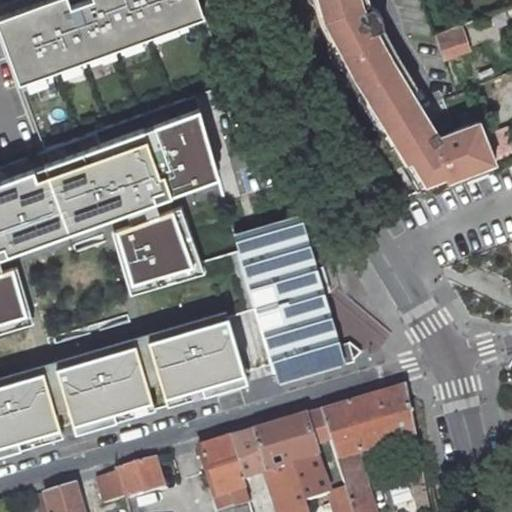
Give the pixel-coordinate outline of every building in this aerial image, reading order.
[(57,0),(0,21),(0,34),(20,88),(205,20),(197,0),(57,0)] [(422,185),(495,159),(486,132),(481,117),(457,126),(452,114),(433,120),(380,28),(387,24),(389,21),(389,14),(387,9),(384,6),(379,4),(375,3),(368,7),(366,5),(365,4),(364,4),(362,0),(320,0),(321,1),(327,17),(336,33),(352,62),(366,86),(383,115),(407,157),(422,185)] [(447,56),(473,46),(463,21),(462,20),(437,29),(447,56)] [(352,62),(336,33),(330,37),(331,46),(334,54),(340,61),(346,65),(352,62)] [(383,115),(366,86),(360,90),(360,96),(362,102),(365,108),(369,113),(376,119),(383,115)] [(0,179),(0,255),(9,252),(5,243),(108,206),(111,215),(129,209),(157,199),(167,195),(164,185),(208,169),(193,119),(146,136),(143,128),(0,179)] [(511,152),(511,124),(511,123),(486,132),(495,159),(511,152)] [(422,185),(407,157),(400,161),(415,187),(422,185)] [(157,199),(129,209),(134,223),(162,213),(157,199)] [(192,265),(131,283),(134,292),(204,271),(184,205),(176,208),(192,265)] [(5,243),(9,252),(111,215),(108,206),(5,243)] [(134,223),(115,230),(131,283),(192,265),(176,208),(162,213),(134,223)] [(353,358),(361,350),(349,341),(348,342),(335,346),(296,216),(234,235),(278,383),(354,360),(353,358)] [(238,252),(230,254),(247,310),(254,308),(238,252)] [(0,321),(27,314),(13,267),(2,270),(0,271),(0,321)] [(0,330),(29,322),(27,314),(0,321),(0,330)] [(228,316),(148,339),(159,377),(165,396),(244,372),(228,316)] [(148,339),(135,343),(147,381),(159,377),(148,339)] [(135,343),(56,366),(67,405),(72,423),(152,400),(147,381),(135,343)] [(67,405),(56,366),(43,370),(54,408),(67,405)] [(43,370),(0,382),(0,444),(60,427),(54,408),(43,370)] [(361,458),(408,443),(417,440),(406,392),(325,416),(334,445),(340,464),(361,458)] [(325,416),(310,421),(318,450),(334,445),(325,416)] [(322,463),(318,450),(310,421),(258,435),(268,478),(322,463)] [(268,478),(258,435),(236,442),(249,483),(268,478)] [(202,451),(220,500),(222,511),(224,511),(240,508),(237,495),(252,491),(249,483),(236,442),(202,451)] [(376,511),(361,458),(340,464),(349,493),(352,503),(354,511),(376,511)] [(427,490),(421,458),(409,461),(416,492),(427,490)] [(139,511),(135,497),(167,488),(161,463),(160,461),(121,471),(122,474),(128,499),(130,511),(139,511)] [(312,511),(312,509),(334,499),(333,498),(322,463),(268,478),(272,492),(281,490),(285,511),(312,511)] [(103,480),(109,505),(128,499),(122,474),(103,480)] [(53,511),(86,511),(80,486),(48,495),(52,510),(53,511)] [(349,493),(338,496),(341,506),(352,503),(349,493)] [(37,499),(40,511),(53,511),(52,510),(48,495),(37,499)] [(341,506),(338,496),(333,498),(334,499),(337,511),(354,511),(352,503),(341,506)]
